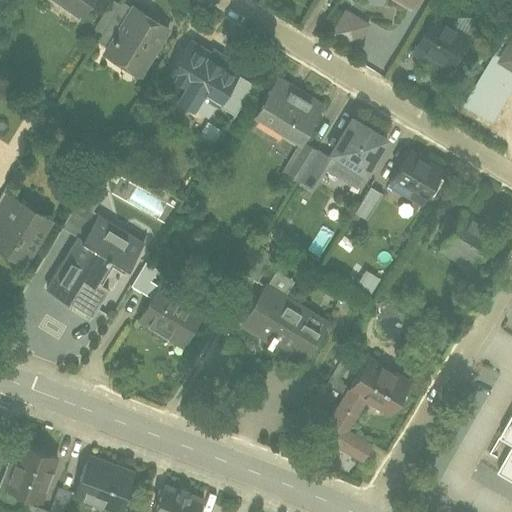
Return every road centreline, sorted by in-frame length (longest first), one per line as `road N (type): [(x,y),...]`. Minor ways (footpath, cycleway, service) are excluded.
road 1 (tertiary): [(0,378),(350,511)]
road 2 (residential): [(233,0),(511,171)]
road 3 (residential): [(511,256),(354,511)]
